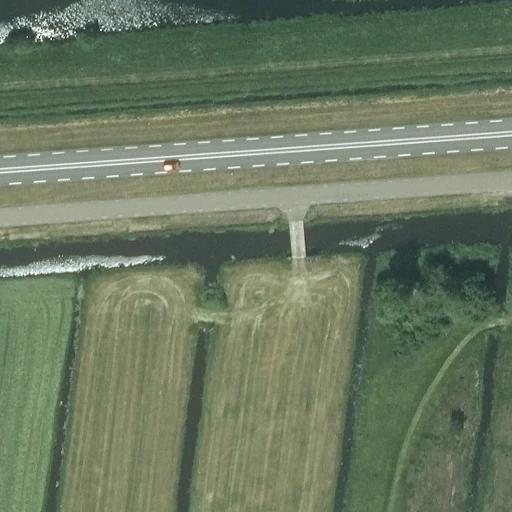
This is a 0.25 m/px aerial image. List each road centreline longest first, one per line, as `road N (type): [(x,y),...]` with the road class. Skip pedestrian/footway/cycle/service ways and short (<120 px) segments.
road 1 (primary): [(0,169),(511,131)]
road 2 (unclassified): [(0,214),(511,178)]
